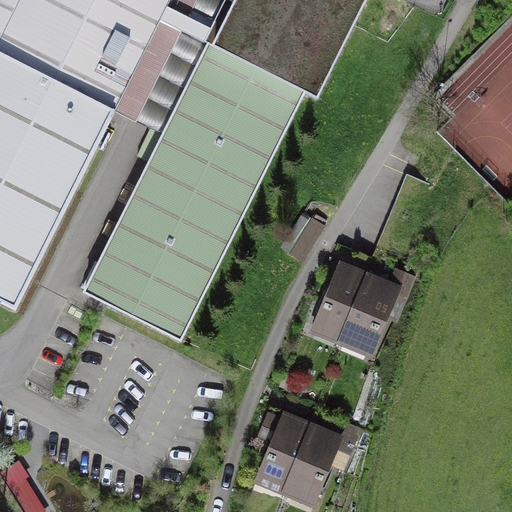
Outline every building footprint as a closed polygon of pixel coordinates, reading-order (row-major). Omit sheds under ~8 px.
[(20,0),(0,41),(0,55),(115,113),(170,0),(20,0)] [(0,0),(0,41),(20,0),(0,0)] [(373,8),(356,0),(229,0),(84,294),(180,342),(299,103),(321,114),(373,8)] [(115,113),(0,55),(0,313),(10,318),(115,113)] [(440,188),(412,176),(376,262),(404,273),(440,188)] [(323,228),(306,217),(284,252),(301,262),(323,228)] [(315,326),(343,337),(366,282),(338,270),(315,326)] [(366,282),(343,337),(371,349),(394,293),(366,282)] [(250,490),(280,502),(309,431),(279,419),(250,490)] [(309,431),(280,502),(304,511),(314,511),(340,444),(309,431)]
